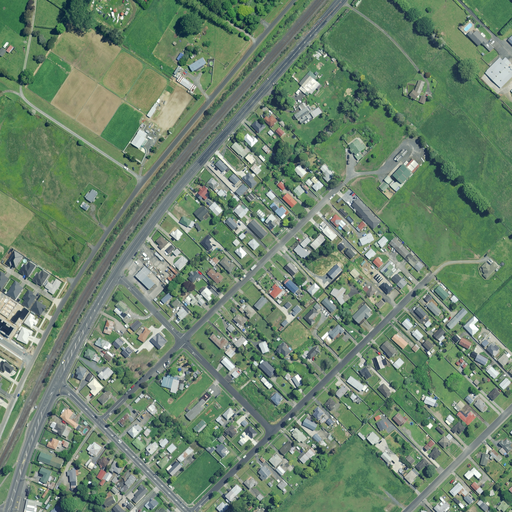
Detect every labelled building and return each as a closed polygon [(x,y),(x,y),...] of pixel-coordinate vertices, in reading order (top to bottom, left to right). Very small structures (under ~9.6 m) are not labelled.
[(478,46),(481,43),(483,45),(484,45),(490,51),(494,47),(488,41),(489,41),(485,37),(486,36),(482,33),(481,34),(477,30),(474,33),(471,31),(467,35),(478,46)] [(206,63),(203,58),(189,66),(193,72),(206,63)] [(511,64),(505,58),(502,60),(500,58),(485,73),(501,88),(511,76),(511,64)] [(321,83),(320,84),(314,79),(316,77),(309,71),(298,83),(302,86),(300,89),(307,95),(309,92),(312,94),(316,89),(318,90),(323,85),(321,83)] [(178,79),(177,81),(193,92),(197,87),(181,75),(178,73),(176,77),(179,79),(178,79)] [(425,83),(419,80),(416,88),(410,95),(415,99),(420,94),(425,83)] [(292,117),(295,120),(297,118),(298,120),(302,117),(303,118),(299,121),(302,124),(309,119),(310,120),(311,119),(312,121),(314,120),(313,118),(317,115),(314,110),(312,111),(309,106),(307,107),(304,103),(299,106),(297,101),(292,104),(296,110),(299,108),(301,110),(294,114),(294,115),(292,117)] [(156,109),(153,107),(147,115),(151,118),(156,109)] [(277,121),(272,115),(269,118),(267,116),(264,119),(271,127),(277,121)] [(257,120),(252,125),(260,132),(266,126),(263,123),(261,125),(257,120)] [(284,133),(279,128),(276,131),(281,136),(284,133)] [(141,145),(144,147),(148,140),(144,138),(147,134),(140,130),(131,143),(139,148),(141,145)] [(252,138),(248,134),(243,138),(252,147),(258,141),(254,136),(252,138)] [(362,145),(358,140),(349,146),(351,149),(350,150),(353,154),(354,153),(356,155),(354,156),(358,160),(362,157),(359,153),(366,148),(364,144),(362,145)] [(245,150),(236,142),(232,147),(239,155),(240,154),(243,157),(249,152),(246,149),(245,150)] [(270,151),(265,145),(262,148),(268,154),(270,151)] [(256,160),(249,154),(245,158),(251,164),(256,160)] [(232,164),(237,170),(239,172),(239,171),(241,173),(244,169),(241,166),(243,163),(238,158),(232,164)] [(228,168),(220,160),(215,164),(223,172),(228,168)] [(255,173),(257,175),(262,170),(255,164),(251,169),(252,170),(255,173)] [(336,175),(326,164),(322,168),(326,173),(322,176),(328,182),(336,175)] [(404,165),(404,164),(393,175),(402,184),(413,173),(404,165)] [(307,173),(299,165),(294,170),(302,178),(307,173)] [(254,177),(249,172),(246,176),(245,175),(242,178),(252,188),(257,183),(253,178),(254,177)] [(240,180),(234,173),(229,178),(236,185),(240,180)] [(389,184),(393,180),(388,176),(384,180),(389,184)] [(323,186),(314,177),(311,180),(315,184),(312,187),(317,191),(319,189),(320,189),(323,186)] [(207,183),(214,190),(217,192),(219,190),(216,188),(219,184),(212,178),(207,183)] [(286,187),(281,181),(277,185),(283,191),(286,187)] [(389,186),(384,181),(379,186),(384,191),(389,186)] [(394,181),(390,185),(397,191),(400,187),(394,181)] [(301,184),(303,186),(302,186),(307,191),(309,189),(305,185),(303,182),(301,184)] [(236,192),(240,196),(248,188),(244,184),(236,192)] [(199,190),(200,191),(196,195),(199,199),(201,196),(203,198),(204,196),(206,198),(212,193),(204,186),(202,187),(199,190)] [(304,191),(299,186),(293,191),(299,196),(304,191)] [(70,199),(73,196),(63,189),(61,193),(60,195),(64,198),(65,196),(70,199)] [(90,190),(86,195),(84,197),(86,198),(92,202),(93,201),(94,202),(95,200),(94,199),(98,193),(93,189),(91,191),(90,190)] [(275,196),(270,191),(266,195),(272,200),(275,196)] [(256,196),(252,192),(247,198),(251,202),(256,196)] [(297,203),(288,193),(285,196),(284,194),(281,197),(292,208),(297,203)] [(58,197),(55,201),(65,207),(68,204),(62,200),(64,198),(60,195),(58,197)] [(360,217),(362,216),(361,217),(374,229),(380,222),(371,213),(369,212),(370,211),(362,203),(358,199),(356,201),(355,200),(352,202),(353,203),(351,205),(360,214),(359,215),(360,217)] [(62,212),(64,208),(55,202),(52,206),(51,208),(55,210),(57,209),(62,212)] [(89,207),(83,202),(80,206),(86,210),(89,207)] [(218,206),(215,202),(209,207),(213,211),(218,206)] [(279,208),(274,203),(270,206),(282,219),(286,215),(284,214),(286,211),(281,206),(279,208)] [(244,210),(239,205),(234,211),(241,218),(249,210),(247,208),(244,210)] [(209,211),(204,206),(201,208),(200,207),(194,213),(202,221),(204,219),(203,217),(209,211)] [(49,210),(47,213),(57,220),(59,216),(54,213),(55,210),(51,208),(50,210),(49,210)] [(265,215),(260,209),(256,213),(261,219),(265,215)] [(73,219),(75,221),(80,213),(78,211),(76,213),(73,211),(71,214),(71,215),(69,218),(72,221),(73,219)] [(82,216),(83,214),(80,213),(75,221),(77,222),(76,224),(79,226),(85,218),(82,216)] [(272,214),(265,221),(265,222),(268,225),(269,224),(273,228),(277,225),(273,221),(276,218),(272,214)] [(346,224),(336,214),(330,220),(337,227),(339,225),(347,232),(350,229),(345,225),(346,224)] [(195,223),(183,216),(180,222),(188,227),(189,226),(192,228),(195,223)] [(233,220),(230,217),(225,222),(233,230),(238,226),(235,223),(236,222),(234,219),(233,220)] [(95,227),(98,223),(90,218),(88,221),(86,220),(84,223),(92,228),(94,226),(95,227)] [(267,234),(254,220),(248,225),(262,239),(267,234)] [(366,225),(363,222),(358,227),(361,230),(366,225)] [(92,228),(84,223),(83,225),(85,226),(83,229),(91,234),(93,231),(91,230),(92,228)] [(333,239),(337,236),(327,226),(323,231),(331,239),(332,240),(333,239)] [(179,241),(182,237),(181,236),(183,234),(177,229),(175,232),(173,231),(170,234),(179,241)] [(359,239),(363,246),(368,243),(369,243),(371,242),(370,242),(374,240),(371,233),(366,235),(367,236),(359,239)] [(201,242),(209,251),(213,247),(210,243),(212,242),(209,240),(212,237),(209,234),(201,242)] [(325,240),(321,235),(310,245),(315,250),(325,240)] [(161,250),(168,243),(161,236),(156,242),(160,245),(158,247),(161,250)] [(388,241),(384,236),(378,242),(380,245),(382,248),(386,244),(385,244),(388,241)] [(311,241),(307,237),(301,244),(304,248),(311,241)] [(405,259),(410,253),(402,246),(398,242),(396,239),(395,238),(389,243),(405,259)] [(252,241),(251,241),(248,244),(254,250),(260,245),(254,239),(252,241)] [(345,247),(340,242),(336,245),(341,250),(345,247)] [(175,248),(172,245),(166,250),(169,253),(175,248)] [(306,252),(299,245),(294,251),(302,258),(303,257),(305,259),(310,254),(307,251),(306,252)] [(247,254),(240,247),(238,249),(237,249),(235,251),(242,259),(247,254)] [(344,251),(346,253),(345,253),(351,259),(356,255),(350,249),(349,249),(347,247),(344,251)] [(365,255),(369,259),(372,257),(373,257),(376,254),(371,249),(365,255)] [(15,251),(6,264),(11,267),(12,265),(16,268),(23,257),(15,251)] [(410,253),(405,259),(414,267),(419,262),(412,255),(410,253)] [(188,261),(182,256),(174,264),(179,270),(188,261)] [(382,260),(378,256),(373,262),(379,268),(383,264),(381,261),(382,260)] [(220,261),(215,257),(210,262),(214,267),(220,261)] [(228,260),(225,257),(219,263),(230,273),(233,270),(232,269),(235,267),(232,263),(231,264),(228,261),(228,260)] [(419,262),(414,267),(418,272),(425,265),(421,260),(419,262)] [(163,267),(157,261),(150,268),(156,274),(163,267)] [(491,265),(487,262),(482,267),(484,269),(482,270),(485,273),(483,275),(487,279),(495,270),(497,272),(499,270),(498,269),(502,266),(500,264),(499,265),(495,261),(491,265)] [(25,264),(19,272),(24,275),(25,274),(29,277),(36,266),(30,262),(27,266),(25,264)] [(395,268),(395,264),(392,262),(390,264),(390,263),(386,267),(387,268),(382,273),(388,278),(391,276),(394,273),(397,270),(395,268)] [(298,271),(289,263),(285,268),(293,276),(298,271)] [(338,264),(329,273),(334,278),(343,269),(338,264)] [(151,272),(145,266),(136,276),(150,289),(155,283),(147,275),(151,272)] [(216,274),(210,268),(206,272),(218,284),(224,278),(217,272),(216,274)] [(359,274),(354,269),(350,273),(355,278),(359,274)] [(6,274),(1,271),(0,273),(0,289),(1,290),(9,279),(5,276),(6,274)] [(42,286),(49,275),(43,271),(41,274),(38,273),(33,281),(38,284),(38,283),(42,286)] [(188,278),(193,283),(200,275),(196,271),(194,273),(192,271),(189,274),(191,275),(188,278)] [(384,279),(378,273),(375,277),(380,282),(384,279)] [(407,284),(396,273),(391,279),(402,289),(407,284)] [(300,289),(289,278),(285,283),(286,284),(285,285),(294,294),(296,292),(299,295),(302,292),(299,290),(300,289)] [(60,285),(61,283),(56,279),(53,285),(49,282),(45,287),(49,290),(49,292),(53,295),(57,289),(57,290),(60,285)] [(20,284),(16,281),(7,294),(16,300),(23,288),(19,285),(20,284)] [(193,287),(188,282),(185,286),(190,290),(193,287)] [(393,289),(387,283),(386,284),(384,282),(380,286),(388,294),(393,289)] [(282,291),(276,284),(273,287),(268,292),(274,298),(282,291)] [(319,288),(315,284),(308,291),(312,295),(319,288)] [(450,295),(440,285),(434,290),(444,300),(450,295)] [(369,290),(365,286),(362,289),(370,297),(377,291),(372,286),(369,290)] [(343,298),(344,297),(343,295),(347,290),(342,287),(339,291),(335,288),(331,294),(336,297),(342,305),(346,302),(343,298)] [(212,293),(207,288),(201,293),(209,301),(212,298),(210,296),(212,293)] [(33,293),(29,290),(23,298),(25,300),(23,304),(29,308),(37,297),(33,294),(33,293)] [(172,297),(169,294),(161,300),(164,304),(172,297)] [(198,301),(194,297),(192,295),(189,295),(186,298),(186,299),(184,301),(191,309),(198,303),(198,302),(198,301)] [(458,300),(454,295),(450,299),(455,303),(458,300)] [(268,301),(263,296),(254,306),(259,310),(268,301)] [(330,301),(326,297),(321,302),(332,313),(337,308),(332,304),(333,303),(331,300),(330,301)] [(385,304),(380,299),(379,301),(375,304),(379,309),(385,304)] [(46,307),(36,300),(31,309),(40,315),(43,311),(46,307)] [(128,316),(127,315),(125,313),(124,313),(128,309),(120,301),(116,305),(117,307),(117,308),(114,311),(120,316),(121,317),(123,320),(127,323),(130,320),(127,317),(128,316)] [(441,311),(432,301),(427,306),(437,315),(441,311)] [(247,307),(246,306),(244,304),(242,307),(242,306),(239,310),(243,313),(245,311),(248,314),(247,315),(250,319),(256,312),(248,305),(247,307)] [(359,323),(361,325),(367,318),(368,319),(372,315),(370,312),(371,311),(365,304),(352,317),(359,323)] [(302,310),(297,305),(293,310),(294,311),(292,313),(295,316),(302,310)] [(427,314),(420,306),(415,311),(423,318),(427,314)] [(24,319),(30,311),(24,307),(22,312),(19,310),(15,316),(14,315),(11,320),(16,323),(20,316),(24,319)] [(187,312),(183,307),(179,310),(180,311),(177,314),(179,316),(178,317),(181,320),(190,313),(189,311),(187,312)] [(3,308),(1,312),(7,316),(10,313),(3,308)] [(319,313),(314,308),(304,317),(312,325),(316,322),(313,319),(319,313)] [(468,312),(463,308),(447,325),(451,329),(468,312)] [(34,316),(30,314),(24,323),(31,327),(34,324),(36,325),(38,322),(33,319),(34,316)] [(242,318),(238,314),(233,319),(238,323),(236,325),(241,329),(243,326),(242,326),(247,320),(243,317),(242,318)] [(466,328),(474,336),(480,330),(475,324),(479,320),(475,316),(464,326),(466,328)] [(413,325),(407,319),(402,324),(408,330),(413,325)] [(115,322),(108,320),(104,333),(111,335),(115,322)] [(130,327),(135,331),(142,324),(138,320),(130,327)] [(334,338),(336,340),(338,338),(342,335),(341,334),(345,331),(338,325),(332,332),(330,330),(328,332),(327,331),(321,338),(323,341),(329,335),(333,339),(334,338)] [(9,336),(14,328),(11,326),(10,328),(8,326),(4,333),(9,336)] [(144,343),(151,331),(143,326),(136,333),(140,335),(138,339),(144,343)] [(31,335),(33,332),(23,327),(20,333),(28,337),(30,335),(31,335)] [(439,339),(441,341),(445,337),(443,335),(446,332),(441,327),(434,335),(438,339),(439,339)] [(414,331),(412,332),(413,334),(412,334),(419,340),(423,336),(417,330),(415,332),(414,331)] [(159,332),(151,340),(160,349),(168,341),(159,332)] [(28,337),(20,333),(17,339),(27,344),(29,340),(27,340),(28,337)] [(221,342),(213,334),(210,338),(221,349),(228,342),(224,339),(221,342)] [(402,339),(396,334),(392,339),(403,349),(408,344),(402,339)] [(248,342),(242,336),(237,341),(234,339),(231,341),(238,348),(243,344),(245,346),(248,342)] [(118,338),(113,344),(118,349),(123,344),(123,343),(124,342),(120,337),(118,339),(118,338)] [(112,345),(100,338),(98,341),(97,341),(95,344),(108,351),(112,345)] [(472,343),(463,338),(459,343),(469,349),(472,343)] [(434,346),(427,340),(423,345),(429,351),(434,346)] [(270,351),(266,342),(260,344),(263,354),(270,351)] [(397,352),(387,342),(381,348),(387,354),(390,358),(397,352)] [(287,346),(284,343),(276,350),(280,354),(282,353),(286,357),(291,352),(286,346),(287,346)] [(409,346),(412,348),(415,352),(420,348),(416,344),(413,347),(410,344),(409,346)] [(494,347),(491,344),(487,349),(493,355),(500,349),(496,345),(494,347)] [(127,347),(122,353),(127,358),(133,352),(132,352),(133,351),(129,346),(127,348),(127,347)] [(307,356),(308,357),(307,357),(309,359),(310,359),(317,353),(320,352),(318,346),(314,347),(309,352),(307,350),(301,355),(304,359),(307,356)] [(235,353),(230,348),(225,353),(231,358),(235,353)] [(94,355),(95,353),(88,349),(85,357),(92,360),(92,359),(93,360),(98,362),(100,358),(98,356),(98,355),(96,354),(95,355),(94,355)] [(114,356),(108,351),(104,357),(110,361),(114,356)] [(488,359),(478,354),(475,360),(485,365),(488,359)] [(510,359),(505,354),(498,360),(503,366),(510,359)] [(382,360),(381,356),(373,358),(377,370),(385,368),(384,365),(388,364),(386,359),(382,360)] [(235,367),(226,357),(221,362),(230,371),(235,367)] [(404,363),(400,358),(393,365),(397,369),(404,363)] [(275,370),(264,359),(260,363),(261,364),(259,366),(271,378),(275,373),(273,372),(275,370)] [(6,361),(3,360),(2,362),(0,361),(0,368),(2,370),(3,369),(5,371),(6,369),(12,372),(15,367),(9,363),(10,362),(6,360),(6,361)] [(491,367),(489,365),(486,368),(488,370),(487,372),(494,379),(499,374),(491,367)] [(87,370),(80,366),(76,373),(79,375),(77,378),(82,380),(87,370)] [(372,376),(366,367),(360,371),(363,377),(364,376),(367,379),(372,376)] [(114,373),(109,368),(104,373),(102,371),(98,376),(102,380),(104,378),(106,380),(114,373)] [(235,378),(236,377),(237,378),(241,374),(240,373),(242,371),(240,369),(237,371),(236,370),(235,371),(232,374),(235,378)] [(90,372),(85,379),(89,382),(94,375),(90,372)] [(178,385),(180,381),(177,380),(178,376),(168,373),(167,377),(164,376),(161,386),(171,389),(170,392),(176,393),(178,385)] [(304,383),(298,375),(292,379),(298,388),(304,383)] [(364,386),(351,376),(347,381),(361,391),(364,386)] [(511,383),(506,378),(499,385),(504,390),(511,383)] [(103,387),(94,379),(88,385),(92,390),(90,392),(95,396),(103,387)] [(348,390),(343,385),(335,393),(340,398),(348,390)] [(501,394),(495,388),(488,395),(493,401),(501,394)] [(111,394),(108,390),(98,400),(103,405),(110,398),(109,397),(111,394)] [(283,399),(277,393),(271,399),(278,406),(280,403),(279,402),(283,399)] [(362,402),(353,393),(350,397),(355,402),(356,401),(359,404),(362,402)] [(436,400),(427,396),(424,402),(434,407),(436,400)] [(473,401),(468,396),(465,399),(470,404),(473,401)] [(336,404),(331,398),(325,404),(332,411),(335,408),(333,407),(336,404)] [(205,402),(202,399),(185,415),(191,421),(204,409),(201,406),(205,402)] [(482,412),(482,411),(483,412),(488,408),(480,399),(475,405),(482,412)] [(465,405),(460,401),(454,407),(458,412),(465,405)] [(157,411),(151,405),(147,409),(153,415),(157,411)] [(325,413),(318,407),(314,410),(316,412),(313,415),(319,420),(321,418),(320,417),(325,413)] [(233,411),(230,408),(223,415),(228,420),(234,414),(232,412),(233,411)] [(67,411),(64,409),(61,413),(63,414),(60,417),(76,429),(78,425),(73,420),(76,415),(74,413),(68,409),(67,411)] [(468,415),(466,417),(460,411),(457,415),(468,425),(472,421),(476,417),(470,411),(467,414),(468,415)] [(407,421),(399,413),(393,419),(400,426),(402,424),(403,425),(407,421)] [(130,417),(127,414),(119,423),(123,427),(129,420),(131,422),(134,420),(131,416),(130,417)] [(220,416),(216,419),(216,420),(218,422),(218,421),(222,425),(224,423),(220,419),(221,418),(220,416)] [(317,425),(306,419),(303,425),(314,431),(317,425)] [(387,428),(382,419),(376,422),(381,431),(387,428)] [(206,423),(202,420),(194,430),(198,432),(200,429),(202,430),(206,426),(205,425),(206,423)] [(465,428),(459,422),(452,430),(455,433),(457,431),(460,433),(465,428)] [(56,424),(55,423),(52,430),(60,434),(59,435),(62,436),(63,435),(67,437),(72,428),(67,426),(66,427),(57,423),(56,424)] [(236,428),(233,424),(225,431),(228,435),(229,434),(232,437),(238,432),(235,429),(236,428)] [(143,429),(138,425),(136,426),(135,425),(128,432),(134,438),(143,429)] [(258,433),(250,426),(245,431),(247,433),(247,434),(248,435),(249,435),(253,438),(258,433)] [(152,432),(148,428),(143,433),(147,436),(152,432)] [(307,438),(297,428),(292,433),(294,434),(293,435),(300,442),(301,441),(303,442),(307,438)] [(380,439),(373,432),(367,438),(373,445),(375,443),(376,444),(379,441),(378,440),(380,439)] [(451,443),(449,441),(453,437),(449,433),(446,437),(445,436),(441,440),(439,442),(444,448),(447,445),(449,446),(451,443)] [(313,437),(318,442),(320,444),(322,441),(321,440),(322,439),(316,434),(313,437)] [(141,439),(139,437),(132,443),(140,451),(145,446),(140,440),(141,439)] [(64,445),(63,446),(67,448),(69,443),(65,441),(63,440),(62,442),(52,438),(50,442),(49,442),(47,446),(56,450),(57,447),(60,448),(62,444),(64,445)] [(169,441),(165,438),(164,440),(162,439),(159,442),(161,443),(160,444),(163,447),(169,441)] [(247,441),(243,438),(238,442),(242,446),(247,441)] [(507,438),(504,442),(502,440),(499,443),(508,453),(511,449),(511,448),(510,446),(511,444),(511,442),(510,441),(507,438)] [(435,443),(431,440),(424,448),(428,451),(435,443)] [(295,448),(289,441),(280,451),(284,455),(289,451),(292,454),(294,452),(293,450),(295,448)] [(102,448),(95,443),(92,446),(91,444),(87,449),(90,451),(89,453),(95,458),(102,448)] [(158,448),(152,443),(146,448),(148,450),(146,453),(149,456),(151,454),(152,454),(158,448)] [(177,448),(172,443),(167,449),(171,453),(177,448)] [(227,450),(222,444),(216,450),(223,458),(227,455),(225,453),(227,450)] [(193,450),(190,447),(178,458),(182,462),(193,450)] [(305,454),(309,458),(310,458),(313,455),(314,456),(317,453),(315,452),(316,452),(312,448),(305,454)] [(441,453),(436,448),(433,451),(429,455),(431,458),(432,457),(435,460),(441,453)] [(507,453),(502,448),(499,451),(504,456),(507,453)] [(499,455),(494,450),(490,454),(498,462),(502,458),(499,455)] [(63,461),(41,452),(38,460),(60,469),(63,461)] [(309,458),(305,454),(303,452),(298,457),(304,463),(309,458)] [(392,459),(385,452),(381,456),(388,463),(392,459)] [(276,454),(269,461),(276,467),(283,460),(276,454)] [(489,455),(483,454),(480,464),(486,466),(489,455)] [(415,461),(409,455),(406,458),(412,464),(415,461)] [(110,461),(104,456),(102,460),(100,459),(97,463),(106,468),(110,461)] [(170,461),(165,456),(160,462),(159,461),(157,463),(162,469),(170,461)] [(430,465),(424,459),(416,467),(420,471),(426,466),(427,467),(430,465)] [(118,463),(115,461),(109,470),(113,472),(114,471),(119,474),(123,467),(118,465),(118,463)] [(183,466),(178,461),(172,467),(171,465),(166,469),(173,476),(183,466)] [(260,477),(263,481),(265,479),(265,480),(272,473),(264,466),(258,472),(262,476),(260,477)] [(285,472),(280,466),(276,470),(282,475),(285,472)] [(52,472),(41,468),(39,473),(42,474),(40,481),(47,484),(52,472)] [(78,475),(78,468),(72,468),(73,471),(68,471),(68,476),(70,476),(71,486),(76,486),(76,476),(78,475)] [(482,475),(474,468),(470,472),(469,471),(465,475),(469,480),(474,474),(478,478),(482,475)] [(99,484),(102,486),(106,480),(108,482),(112,475),(107,472),(106,472),(101,470),(97,477),(102,480),(99,484)] [(417,476),(412,470),(405,478),(411,484),(414,481),(413,480),(417,476)] [(136,479),(132,475),(125,483),(129,487),(136,479)] [(250,489),(255,485),(256,486),(258,484),(257,483),(252,478),(249,481),(248,479),(244,483),(250,489)] [(282,490),(284,488),(287,485),(283,480),(278,486),(282,490)] [(479,487),(474,482),(471,486),(476,491),(479,487)] [(468,493),(459,483),(450,492),(454,496),(458,493),(460,495),(461,494),(464,497),(468,493)] [(128,488),(125,485),(120,490),(124,494),(128,488)] [(140,490),(135,495),(136,496),(133,500),(136,503),(148,492),(142,485),(138,488),(140,490)] [(231,501),(232,502),(234,499),(233,498),(242,490),(237,485),(232,490),(229,488),(228,490),(230,492),(227,494),(226,493),(224,495),(226,496),(228,498),(226,500),(228,502),(230,501),(231,501)] [(116,503),(112,496),(103,501),(106,507),(116,503)] [(473,501),(468,496),(464,499),(470,505),(473,501)] [(35,511),(36,511),(37,508),(36,508),(37,505),(40,506),(41,502),(27,499),(24,511),(35,511)] [(159,504),(154,499),(150,503),(149,502),(145,506),(148,509),(150,507),(152,510),(159,504)] [(445,511),(450,507),(444,500),(434,509),(437,511),(443,511),(444,511),(445,511)] [(510,506),(504,500),(501,503),(501,504),(497,508),(500,511),(501,509),(504,511),(510,506)] [(225,505),(223,502),(217,508),(220,511),(224,511),(228,508),(227,507),(229,505),(227,503),(225,505)] [(487,506),(483,503),(478,508),(482,511),(483,510),(485,511),(489,508),(487,506)]
